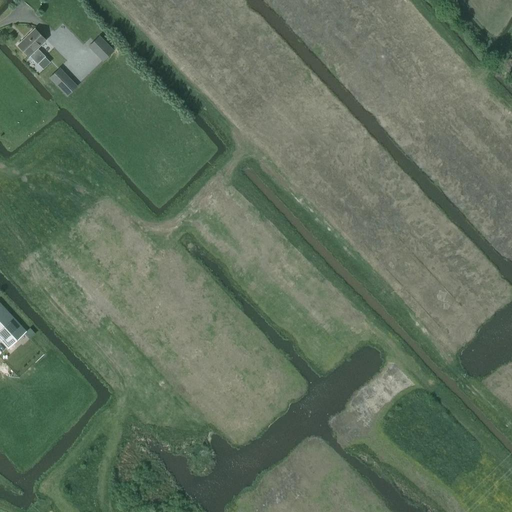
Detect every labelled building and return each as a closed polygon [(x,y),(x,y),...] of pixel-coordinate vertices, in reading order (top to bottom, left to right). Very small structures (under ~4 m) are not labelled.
[(46,40),(35,29),(17,45),(29,57),(30,56),(37,64),(45,56),(38,48),(46,40)] [(99,35),(88,46),(102,61),(113,50),(99,35)] [(59,68),(49,78),(66,96),(76,86),(59,68)] [(24,333),(26,331),(0,302),(0,340),(7,348),(24,333)] [(33,335),(28,329),(26,331),(24,333),(29,339),(33,335)]
